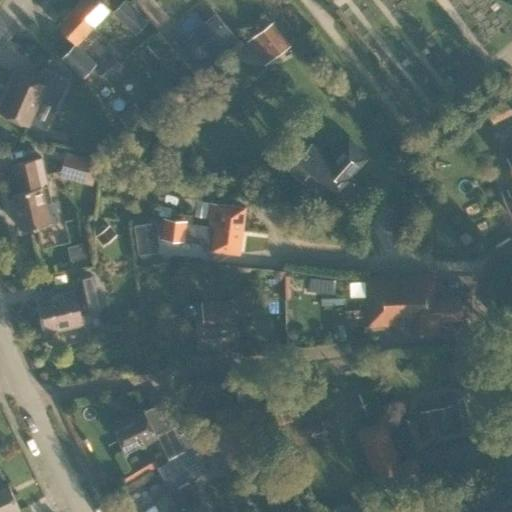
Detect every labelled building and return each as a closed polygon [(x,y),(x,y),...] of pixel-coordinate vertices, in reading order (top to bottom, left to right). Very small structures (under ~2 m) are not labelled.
[(99,0),(81,0),(73,9),(90,28),(109,9),(99,0)] [(122,0),(112,12),(134,33),(146,21),(124,0),(122,0)] [(90,28),(73,9),(57,26),(75,43),(61,57),(83,78),(96,64),(82,51),(91,42),(84,35),(90,28)] [(220,20),(180,55),(198,76),(239,41),(220,20)] [(290,45),(273,21),(252,36),(270,60),(290,45)] [(122,66),(112,54),(95,68),(105,80),(122,66)] [(16,73),(0,108),(0,112),(28,125),(45,86),(62,94),(69,79),(43,68),(37,82),(16,73)] [(511,112),(511,106),(509,100),(487,111),(493,123),(511,112)] [(369,158),(348,139),(331,159),(310,142),(294,162),(293,173),(299,178),(305,177),(308,173),(330,192),(320,203),(333,214),(342,203),(335,197),(369,158)] [(98,160),(65,151),(59,176),(91,185),(98,160)] [(511,155),(506,158),(511,172),(511,187),(500,193),(511,219),(511,155)] [(12,193),(20,231),(57,222),(59,220),(55,204),(53,201),(45,203),(41,188),(48,186),(41,158),(13,164),(19,191),(12,193)] [(161,202),(194,206),(195,196),(163,192),(161,202)] [(205,226),(240,230),(243,207),(208,203),(205,224),(205,226)] [(174,220),(161,218),(160,229),(159,238),(203,243),(202,249),(237,254),(240,230),(205,226),(205,224),(189,222),(190,216),(174,214),(174,220)] [(153,223),(132,226),(137,262),(158,259),(153,223)] [(102,245),(116,235),(109,225),(95,235),(102,245)] [(460,298),(433,300),(431,274),(365,279),(368,327),(408,325),(409,336),(431,334),(431,322),(462,320),(460,298)] [(36,300),(43,332),(81,324),(78,315),(96,311),(88,276),(70,281),(72,292),(36,300)] [(200,303),(200,312),(201,320),(193,321),(196,349),(234,346),(230,300),(200,303)] [(419,418),(422,435),(423,439),(440,435),(438,430),(455,426),(456,431),(479,426),(470,387),(447,392),(450,406),(418,413),(419,418)] [(111,424),(124,452),(155,437),(166,432),(166,431),(177,426),(166,401),(143,411),(122,420),(119,419),(114,421),(113,423),(111,424)] [(399,421),(405,452),(420,449),(414,418),(399,421)] [(416,457),(398,464),(383,422),(359,430),(379,486),(421,471),(416,457)] [(204,511),(200,504),(201,503),(187,480),(166,492),(178,511),(204,511)] [(0,511),(11,511),(19,509),(7,484),(0,487),(0,511)] [(384,505),(396,501),(393,493),(381,497),(384,505)] [(452,511),(450,503),(425,511),(452,511)]
